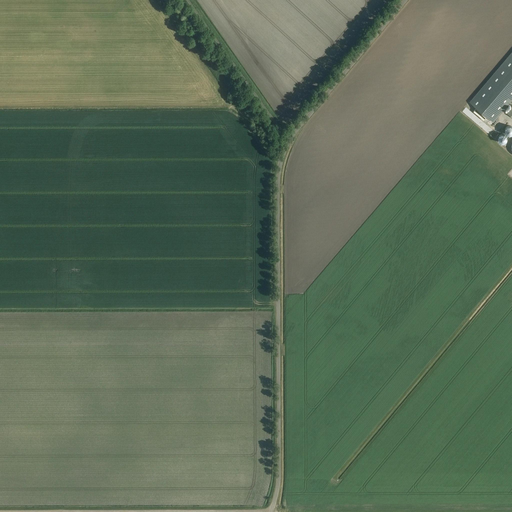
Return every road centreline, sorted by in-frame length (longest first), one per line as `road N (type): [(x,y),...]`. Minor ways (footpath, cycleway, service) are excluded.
road 1 (unclassified): [(270,511),(278,469),(280,162),(297,129),(406,0)]
road 2 (track): [(402,511),(270,511)]
